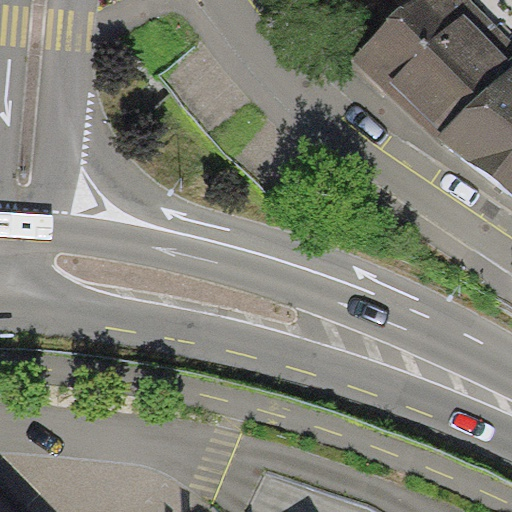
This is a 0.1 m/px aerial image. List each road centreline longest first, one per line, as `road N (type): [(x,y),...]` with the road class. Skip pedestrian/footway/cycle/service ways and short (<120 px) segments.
road 1 (primary): [(17,255),(285,312),(511,401)]
road 2 (residential): [(225,0),(306,114),(511,255)]
road 3 (tertiary): [(39,0),(17,255)]
